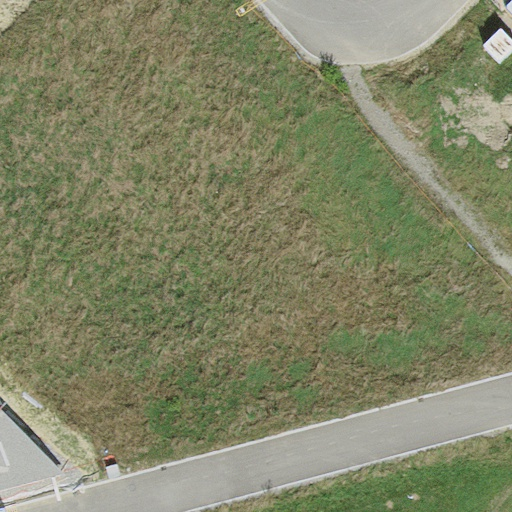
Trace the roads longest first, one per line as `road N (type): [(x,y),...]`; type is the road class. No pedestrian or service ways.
road 1 (residential): [(89,511),(511,398)]
road 2 (residential): [(297,0),(315,19),(410,23),(433,0)]
